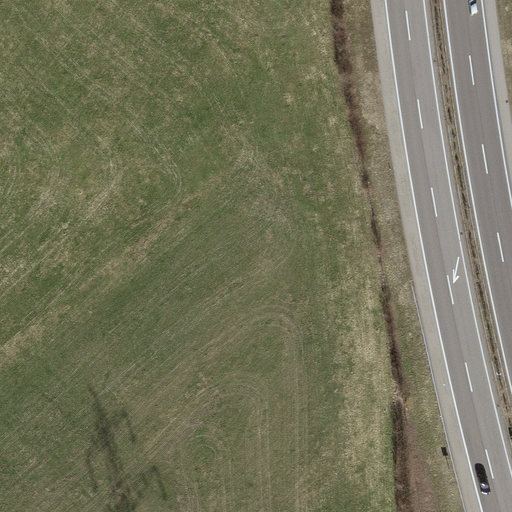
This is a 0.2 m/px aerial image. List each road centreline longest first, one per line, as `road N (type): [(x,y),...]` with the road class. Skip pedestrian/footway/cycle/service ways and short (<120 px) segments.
road 1 (motorway): [(406,0),(454,311),(502,511)]
road 2 (motorway): [(511,301),(463,0)]
